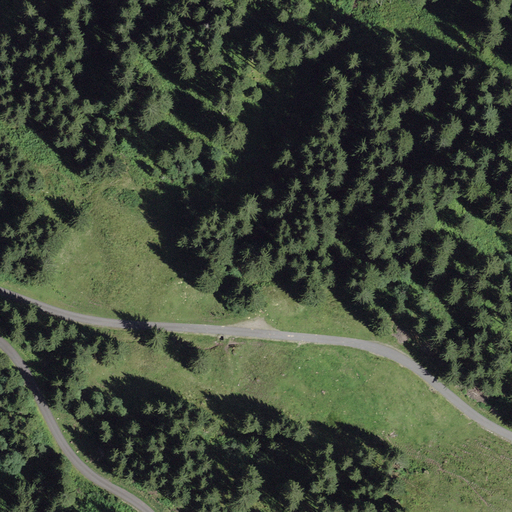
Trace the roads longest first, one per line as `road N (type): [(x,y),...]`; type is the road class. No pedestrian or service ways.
road 1 (track): [(0,291),(106,322),(377,346),(406,358),(511,436)]
road 2 (track): [(141,511),(72,458),(0,340)]
